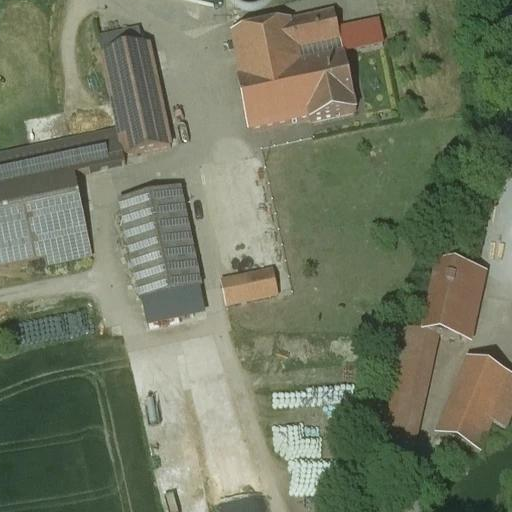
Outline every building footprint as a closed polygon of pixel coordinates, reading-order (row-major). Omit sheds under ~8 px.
[(333,15),(231,37),(240,80),(237,81),(249,135),(309,122),(310,125),(356,115),(343,57),(299,67),(297,56),(340,46),(333,15)] [(139,34),(98,43),(101,60),(142,51),(139,34)] [(142,51),(101,60),(111,107),(118,137),(123,161),(170,152),(148,50),(142,51)] [(65,148),(0,162),(0,270),(45,261),(47,269),(90,260),(73,180),(125,169),(123,162),(123,161),(118,137),(65,148)] [(178,193),(119,206),(140,305),(200,292),(178,193)] [(487,277),(436,266),(422,336),(421,336),(437,339),(473,347),(487,277)] [(273,276),(220,286),(225,310),(278,299),(273,276)] [(403,331),(377,452),(411,460),(437,339),(421,336),(422,336),(403,331)] [(322,363),(322,381),(357,382),(358,364),(322,363)] [(511,414),(511,382),(469,364),(437,440),(470,454),(479,457),(481,450),(491,426),(505,432),(511,414)] [(328,392),(328,408),(352,408),(352,391),(328,392)]
